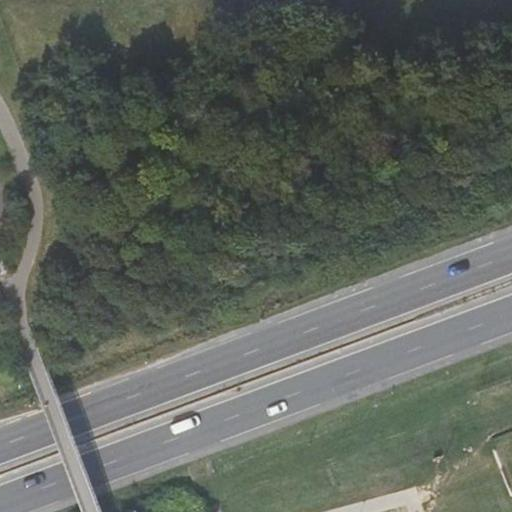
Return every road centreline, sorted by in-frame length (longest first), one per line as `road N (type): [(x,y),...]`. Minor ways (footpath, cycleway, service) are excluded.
road 1 (primary): [(0,503),(511,311)]
road 2 (primary): [(511,253),(0,444)]
